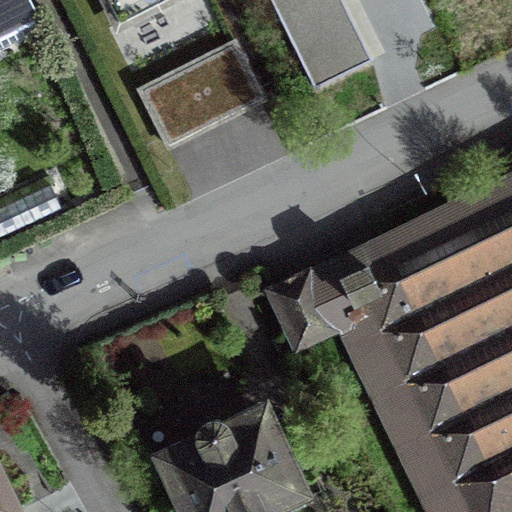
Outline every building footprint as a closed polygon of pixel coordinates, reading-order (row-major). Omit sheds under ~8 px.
[(0,0),(0,19),(26,6),(32,16),(34,15),(25,0),(0,0)] [(94,0),(102,16),(135,0),(94,0)] [(340,0),(267,0),(315,96),(374,68),(340,0)] [(234,41),(137,87),(167,147),(263,101),(234,41)] [(384,312),(338,333),(425,511),(511,511),(511,177),(356,253),(384,312)] [(47,188),(12,204),(23,227),(58,211),(47,188)] [(331,332),(332,336),(338,333),(384,312),(356,253),(305,277),(331,332)] [(269,294),(294,349),(331,332),(305,277),(269,294)] [(253,511),(295,492),(258,416),(215,436),(209,433),(203,434),(198,439),(197,445),(163,461),(188,511),(253,511)] [(9,511),(0,491),(0,511),(9,511)]
